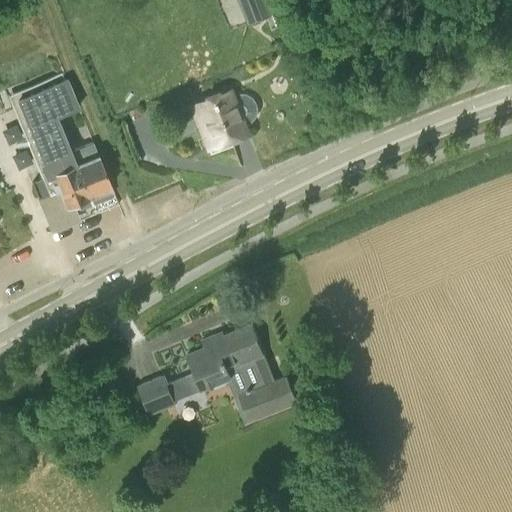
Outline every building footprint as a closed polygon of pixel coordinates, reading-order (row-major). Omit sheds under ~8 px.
[(267,0),(243,0),(251,19),(271,10),(267,0)] [(109,187),(111,186),(93,143),(71,152),(57,117),(79,108),(67,78),(17,99),(44,164),(41,165),(46,178),(32,184),(38,198),(37,198),(50,230),(66,224),(63,216),(68,214),(65,205),(88,195),(95,212),(116,203),(109,187)] [(206,115),(218,143),(247,131),(244,124),(250,122),(252,120),(254,118),(256,114),(256,110),(256,106),(254,102),(252,99),(249,97),(245,96),(241,96),(233,97),(229,87),(189,103),(196,119),(206,115)] [(164,374),(137,385),(149,416),(177,405),(175,401),(228,379),(245,422),(249,420),(250,422),(297,404),(286,375),(275,380),(252,323),(224,335),(225,337),(216,341),(213,334),(201,339),(204,347),(187,354),(195,373),(169,384),(164,374)] [(97,439),(85,448),(95,462),(107,454),(97,439)]
